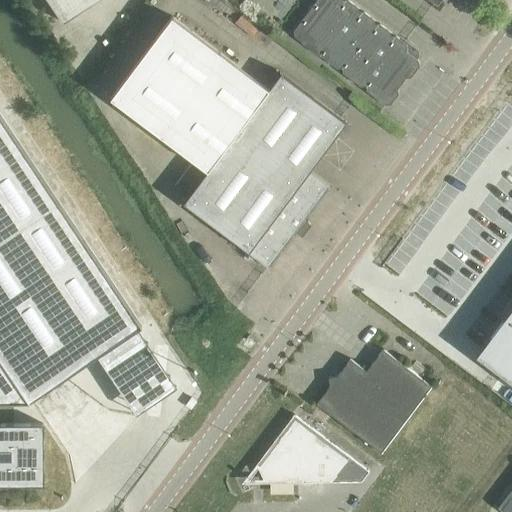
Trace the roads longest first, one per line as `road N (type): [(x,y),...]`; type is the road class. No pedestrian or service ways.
road 1 (unclassified): [(153,511),(511,37)]
road 2 (unknown): [(125,437),(73,343),(1,254)]
road 3 (unknown): [(175,483),(125,437),(63,511)]
